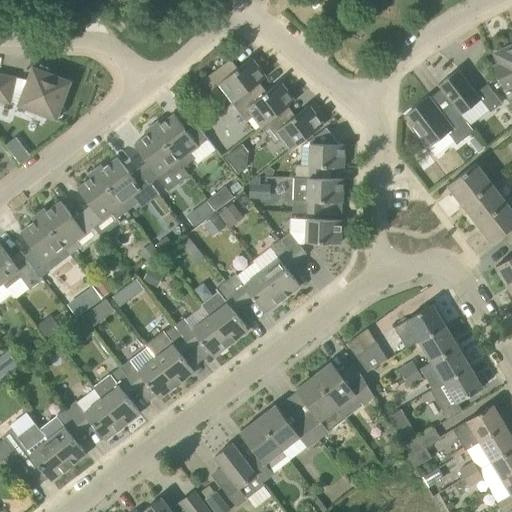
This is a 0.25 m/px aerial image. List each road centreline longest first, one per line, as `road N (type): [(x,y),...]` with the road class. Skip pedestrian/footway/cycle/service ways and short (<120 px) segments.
road 1 (residential): [(70,511),(365,276),(396,240)]
road 2 (residential): [(0,194),(144,79)]
road 3 (residential): [(383,97),(353,99),(316,74),(254,9)]
road 4 (residential): [(511,338),(449,249),(396,240)]
road 5 (residential): [(0,32),(103,45),(144,79)]
road 6 (residential): [(500,0),(383,97)]
road 7 (residential): [(396,240),(381,209),(383,97)]
road 8 (residential): [(144,79),(254,9)]
